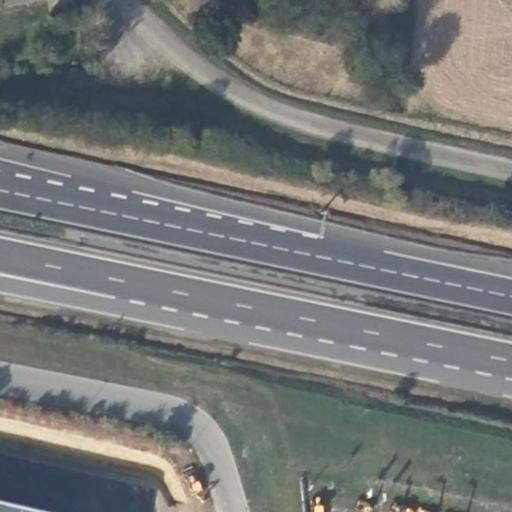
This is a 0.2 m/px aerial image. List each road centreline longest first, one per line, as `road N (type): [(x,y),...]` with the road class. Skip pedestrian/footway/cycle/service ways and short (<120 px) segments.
road 1 (trunk): [(0,257),(511,363)]
road 2 (trunk): [(0,287),(511,382)]
road 3 (unclassified): [(133,0),(221,87),(325,130),(511,170)]
road 4 (trunk): [(511,296),(199,231)]
road 5 (unclassified): [(0,376),(159,408),(196,425),(218,455),(234,511)]
road 6 (trunk): [(199,231),(108,189),(0,163)]
road 7 (trunk): [(199,231),(0,190)]
